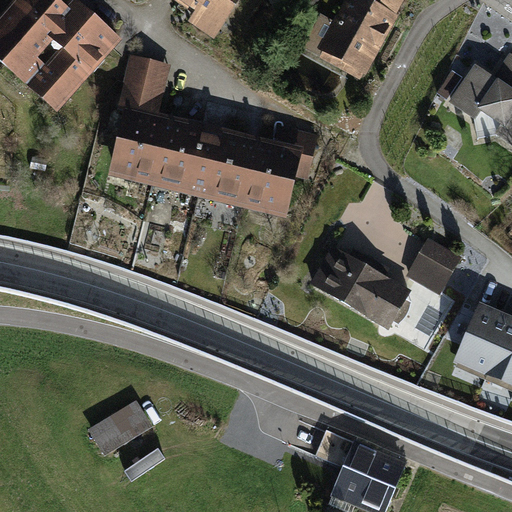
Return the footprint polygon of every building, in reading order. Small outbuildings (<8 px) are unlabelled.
[(26,9),(16,20),(41,42),(68,12),(54,0),(40,0),(30,12),(26,9)] [(177,0),(181,3),(183,0),(188,0),(195,4),(194,6),(215,21),(224,8),(226,10),(234,8),(239,0),(177,0)] [(399,0),(375,0),(376,1),(373,7),(359,0),(351,0),(337,25),(321,16),(317,23),(318,24),(304,47),(321,56),(324,49),(364,71),(393,18),(390,17),(399,0)] [(117,40),(76,3),(68,12),(41,42),(82,79),(117,40)] [(0,60),(55,109),(82,79),(41,42),(16,20),(0,38),(0,60)] [(511,56),(499,73),(511,82),(507,89),(511,92),(511,56)] [(132,57),(126,81),(163,90),(168,66),(132,57)] [(494,80),(476,68),(452,104),(475,119),(481,110),(504,125),(497,134),(511,144),(511,92),(507,89),(511,82),(499,73),(494,80)] [(462,78),(453,72),(438,94),(446,100),(462,78)] [(119,110),(132,113),(132,109),(157,115),(163,90),(126,81),(119,110)] [(154,176),(166,128),(131,119),(119,168),(154,176)] [(190,185),(202,136),(166,128),(154,176),(190,185)] [(210,190),(222,141),(223,134),(203,129),(202,136),(190,185),(210,190)] [(291,132),(287,151),(294,152),(292,159),(293,159),(293,160),(310,164),(317,138),(291,132)] [(246,199),(258,150),(222,141),(210,190),(246,199)] [(293,160),(293,159),(292,159),(258,150),(246,199),(281,208),(293,160)] [(456,257),(429,242),(410,277),(429,288),(434,279),(441,283),(456,257)] [(356,262),(335,250),(314,286),(389,329),(409,293),(372,271),(376,264),(360,254),(356,262)] [(509,325),(479,312),(458,361),(488,374),(509,325)] [(511,321),(509,325),(488,374),(511,383),(511,321)] [(149,426),(136,404),(92,431),(105,453),(149,426)] [(403,467),(354,447),(334,494),(335,494),(330,505),(347,511),(352,511),(358,498),(385,510),(403,467)]
